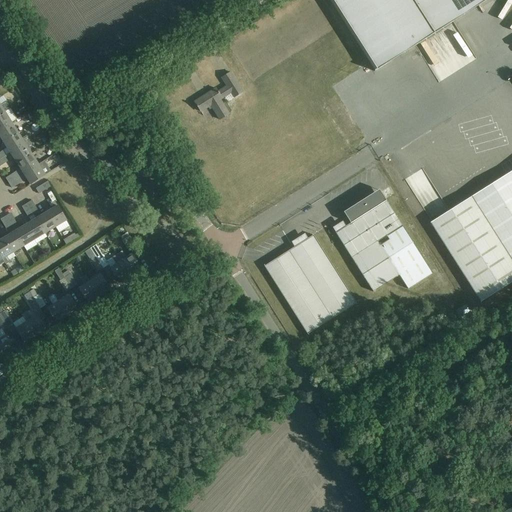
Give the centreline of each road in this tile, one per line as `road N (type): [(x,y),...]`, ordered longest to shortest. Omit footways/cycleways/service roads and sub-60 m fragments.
road 1 (unclassified): [(0,392),(225,249)]
road 2 (unclassified): [(143,183),(156,151),(128,95),(133,83),(245,11)]
road 3 (track): [(328,412),(511,296)]
road 4 (unclassified): [(225,249),(337,425)]
road 5 (unclassified): [(337,425),(374,420),(511,338)]
road 6 (unclassified): [(12,45),(79,146),(143,183)]
road 7 (unclassified): [(225,249),(379,151)]
